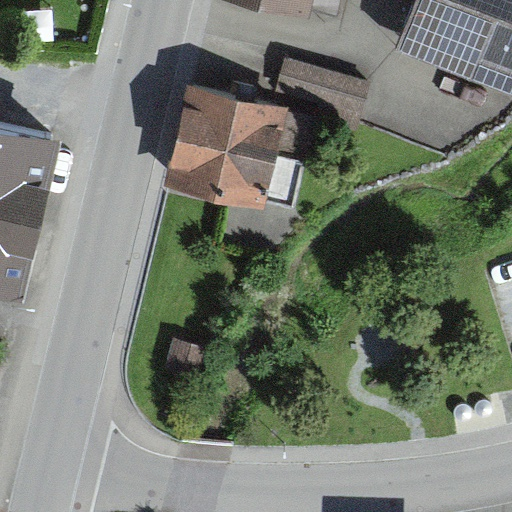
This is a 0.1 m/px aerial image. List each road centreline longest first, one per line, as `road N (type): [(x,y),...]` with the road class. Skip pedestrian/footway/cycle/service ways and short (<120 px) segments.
road 1 (tertiary): [(160,0),(50,466)]
road 2 (residential): [(511,468),(368,491),(260,492),(50,466)]
